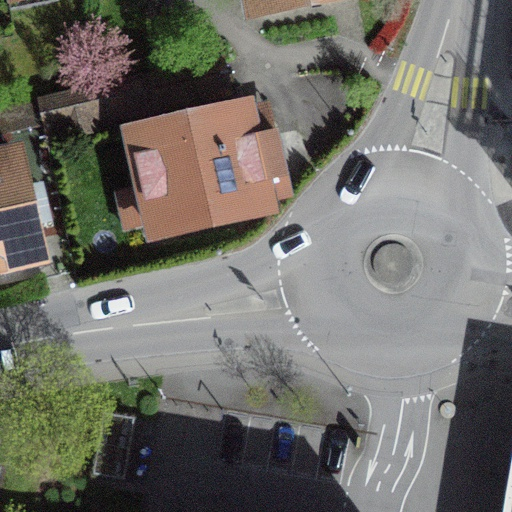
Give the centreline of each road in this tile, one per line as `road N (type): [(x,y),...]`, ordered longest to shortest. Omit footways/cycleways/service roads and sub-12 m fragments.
road 1 (secondary): [(0,349),(321,285)]
road 2 (secondary): [(458,0),(415,194)]
road 3 (secondary): [(321,285),(348,322),(391,336),(431,324),(457,296)]
road 4 (secondary): [(415,194),(370,193),(332,219),(318,262),(321,285)]
road 5 (secondary): [(457,296),(464,272),(454,224),(415,194)]
